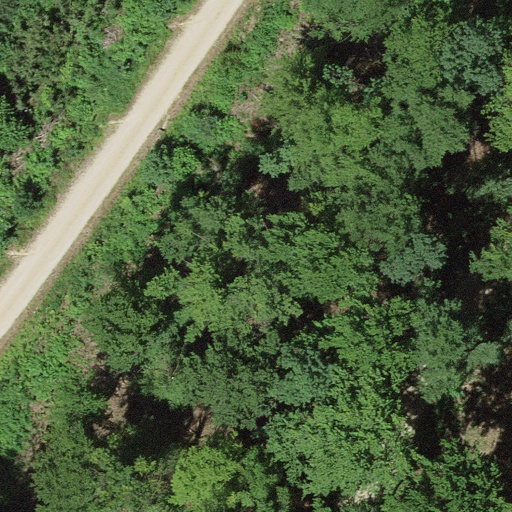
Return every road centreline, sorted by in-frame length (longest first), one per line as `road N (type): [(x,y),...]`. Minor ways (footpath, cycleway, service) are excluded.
road 1 (track): [(0,296),(207,0)]
road 2 (track): [(511,359),(474,436),(416,511)]
